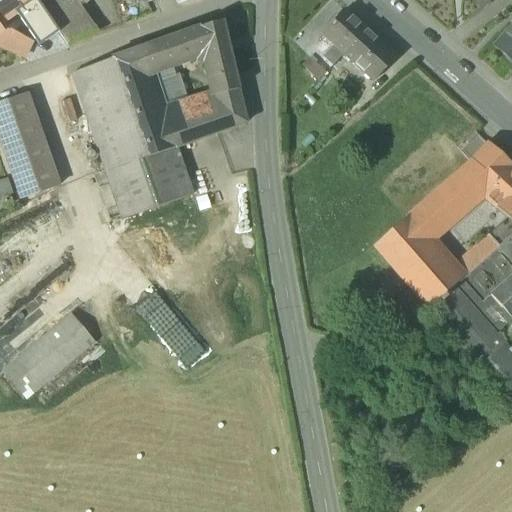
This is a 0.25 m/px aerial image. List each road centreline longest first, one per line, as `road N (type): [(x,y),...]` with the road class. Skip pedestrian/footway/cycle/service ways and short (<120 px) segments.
road 1 (tertiary): [(324,511),(267,192),(266,0)]
road 2 (residential): [(241,0),(0,86)]
road 3 (tertiary): [(511,133),(365,0)]
